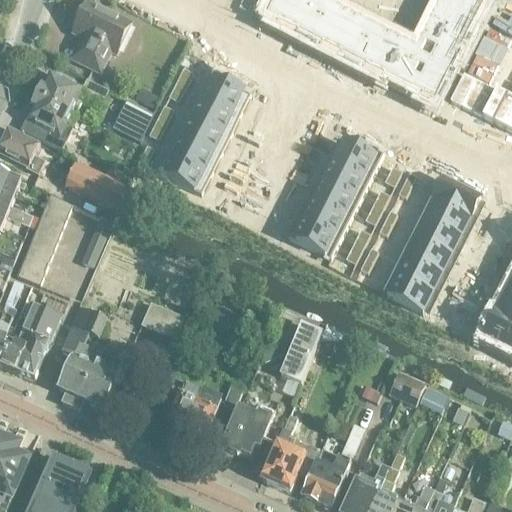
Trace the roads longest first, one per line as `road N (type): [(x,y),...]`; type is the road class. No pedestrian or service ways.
road 1 (tertiary): [(240,511),(0,400)]
road 2 (residential): [(316,81),(511,185)]
road 3 (residential): [(157,0),(316,81)]
road 4 (residential): [(316,81),(247,223)]
road 5 (residential): [(511,221),(459,333)]
